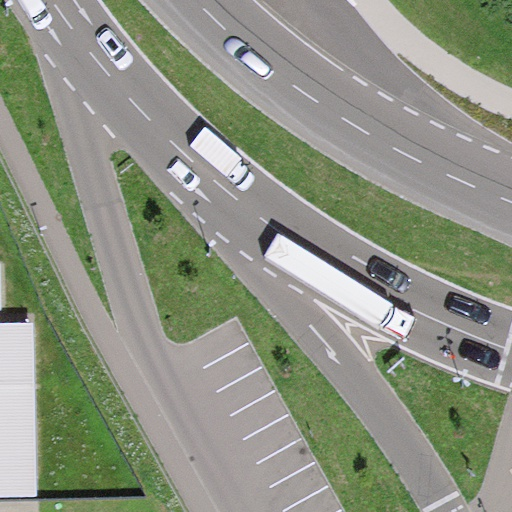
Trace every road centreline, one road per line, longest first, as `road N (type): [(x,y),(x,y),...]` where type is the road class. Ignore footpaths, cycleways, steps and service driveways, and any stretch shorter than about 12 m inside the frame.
road 1 (primary): [(511,199),(378,140),(260,63),(195,0)]
road 2 (primary): [(54,0),(144,113),(301,248)]
road 3 (primary): [(301,248),(357,363),(451,511)]
road 4 (primary): [(301,248),(424,317),(511,352)]
